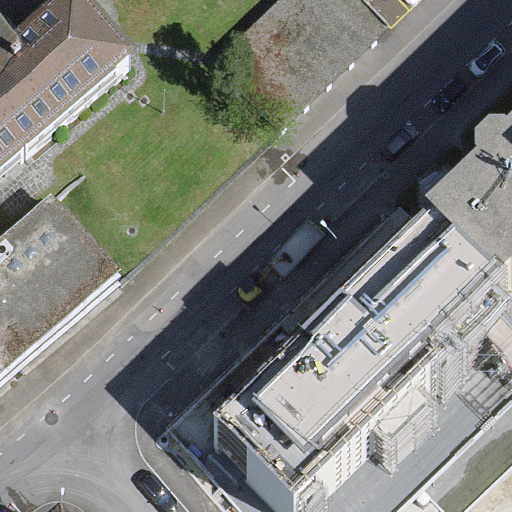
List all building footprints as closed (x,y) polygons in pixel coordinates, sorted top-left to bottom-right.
[(332,0),(315,0),(230,83),(281,135),(375,43),(332,0)] [(0,179),(128,70),(73,7),(13,58),(0,41),(0,179)] [(511,149),(496,148),(482,161),(483,178),(434,221),(511,296),(511,149)] [(0,392),(121,289),(51,207),(0,250),(0,392)] [(304,511),(511,297),(511,296),(434,221),(338,320),(267,393),(220,442),(292,511),(304,511)]
